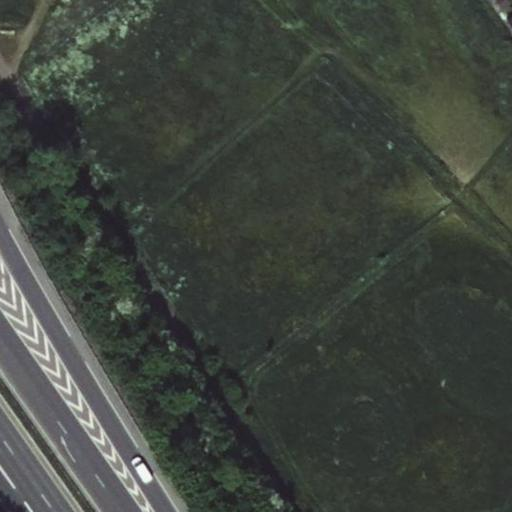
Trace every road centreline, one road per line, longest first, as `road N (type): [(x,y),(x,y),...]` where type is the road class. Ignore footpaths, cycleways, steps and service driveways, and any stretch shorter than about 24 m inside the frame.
road 1 (motorway): [(163,511),(0,233)]
road 2 (trunk): [(120,511),(0,335)]
